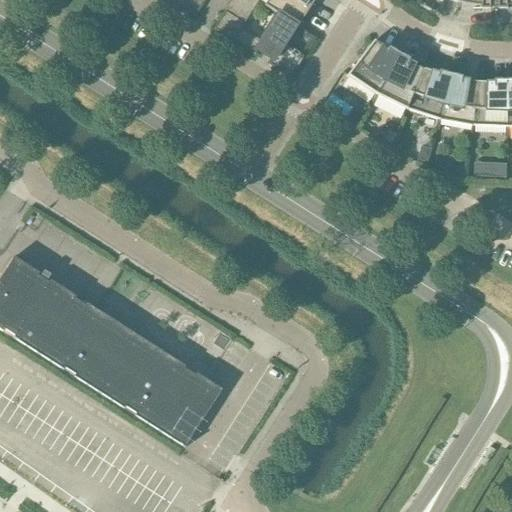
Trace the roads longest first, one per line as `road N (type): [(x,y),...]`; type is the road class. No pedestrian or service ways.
road 1 (tertiary): [(250,175),(489,328),(503,350),(500,391),(426,511)]
road 2 (tertiary): [(0,15),(250,175)]
road 3 (residential): [(511,237),(299,101)]
road 4 (residential): [(299,101),(137,0)]
road 5 (residential): [(367,0),(449,45),(511,51)]
